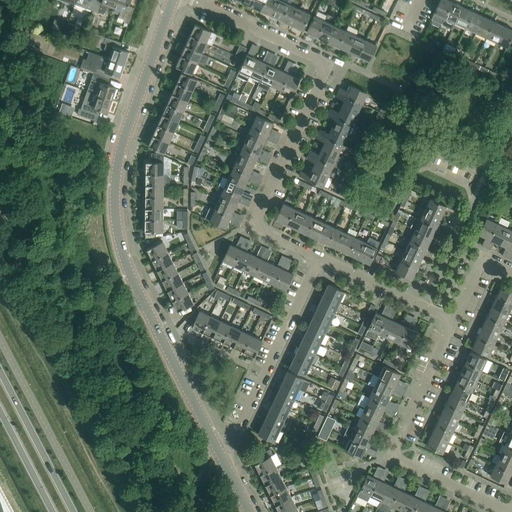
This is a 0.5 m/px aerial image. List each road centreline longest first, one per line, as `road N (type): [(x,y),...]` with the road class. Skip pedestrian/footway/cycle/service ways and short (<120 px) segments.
road 1 (tertiary): [(222,462),(126,268),(114,214),(118,154),(172,0)]
road 2 (residential): [(320,258),(253,226),(328,64),(186,0)]
road 3 (residential): [(509,511),(389,455),(453,320)]
road 4 (residential): [(222,462),(320,258)]
road 5 (secondary): [(71,511),(0,374)]
road 6 (residential): [(453,320),(320,258)]
